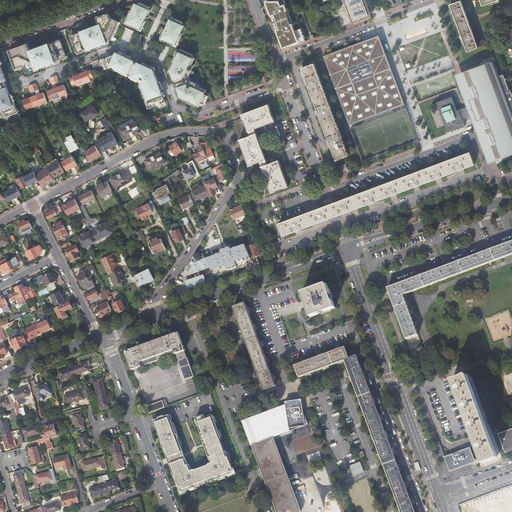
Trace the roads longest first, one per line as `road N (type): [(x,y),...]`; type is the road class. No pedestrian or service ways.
road 1 (residential): [(33,205),(154,139),(213,130),(225,138),(235,183),(159,294),(152,317)]
road 2 (residential): [(283,78),(187,113),(174,104),(158,57),(125,41),(20,82),(0,49)]
road 3 (tertiary): [(347,247),(437,493)]
road 4 (residential): [(500,202),(479,142),(467,137),(324,190)]
road 5 (tertiary): [(152,317),(347,247)]
road 6 (residential): [(423,511),(351,327)]
road 7 (residential): [(391,511),(346,390),(335,386),(306,398)]
road 8 (residential): [(276,60),(433,0)]
road 9 (tertiary): [(347,247),(500,202)]
road 10 (unclassified): [(420,386),(448,446),(511,425)]
